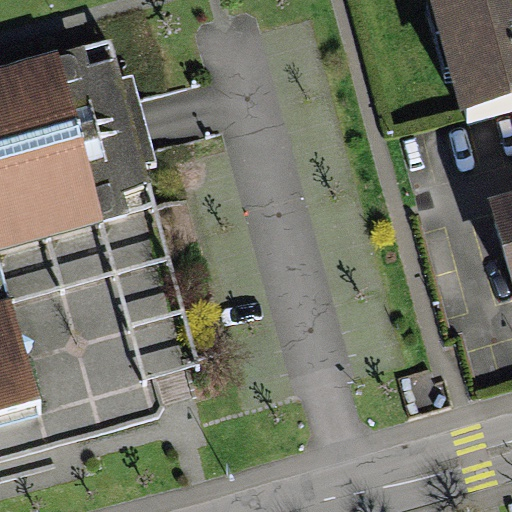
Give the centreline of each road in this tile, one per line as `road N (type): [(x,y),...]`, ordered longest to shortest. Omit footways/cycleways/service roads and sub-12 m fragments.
road 1 (residential): [(278,511),(511,445)]
road 2 (residential): [(393,216),(511,183)]
